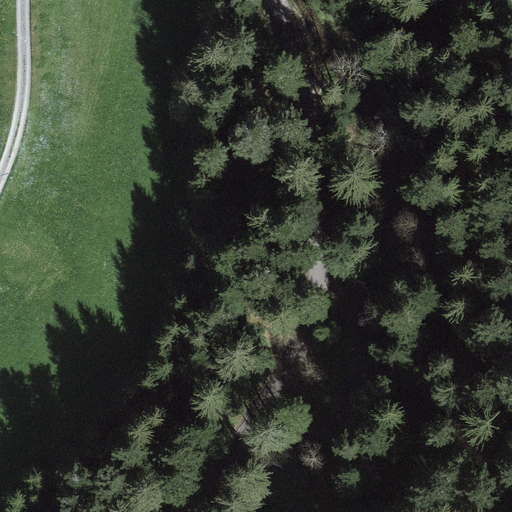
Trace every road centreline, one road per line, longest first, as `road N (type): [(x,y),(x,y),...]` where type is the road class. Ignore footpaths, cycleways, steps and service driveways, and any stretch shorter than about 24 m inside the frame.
road 1 (unclassified): [(275,0),(303,61),(313,109),(322,287),(296,361),(197,511)]
road 2 (track): [(27,0),(21,127),(0,177)]
